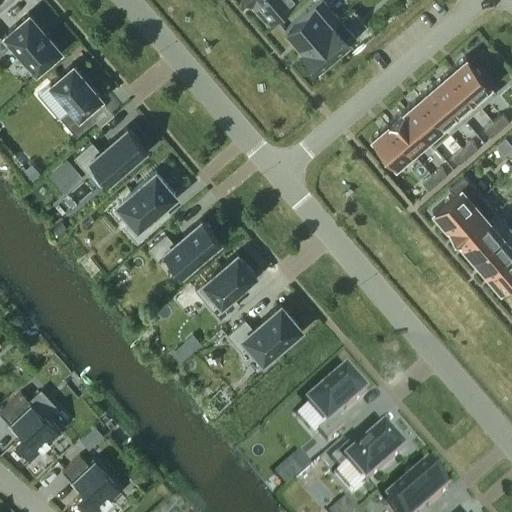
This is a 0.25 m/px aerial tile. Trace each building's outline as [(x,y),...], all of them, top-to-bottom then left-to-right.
[(252,0),(267,17),(287,0),(252,0)] [(325,0),(317,0),(285,28),(301,47),(339,15),(325,0)] [(0,52),(12,42),(36,69),(60,48),(29,12),(0,36),(0,52)] [(355,34),(339,15),(301,47),(318,66),(355,34)] [(450,69),(480,105),(496,91),(466,55),(450,69)] [(87,109),(101,96),(73,63),(50,83),(71,107),(60,116),(76,135),(95,119),(87,109)] [(480,105),(450,69),(434,83),(465,119),(480,105)] [(418,96),(449,132),(465,119),(434,83),(418,96)] [(449,132),(418,96),(402,110),(427,139),(433,146),(449,132)] [(101,122),(115,110),(108,102),(94,113),(101,122)] [(386,123),(411,152),(427,139),(402,110),(386,123)] [(493,121),(500,128),(509,121),(502,113),(493,121)] [(500,128),(493,121),(484,128),(491,136),(500,128)] [(396,165),(411,152),(386,123),(371,136),(396,165)] [(92,140),(74,156),(89,173),(100,186),(145,147),(127,125),(100,149),(92,140)] [(462,147),(469,155),(478,147),(471,140),(462,147)] [(469,155),(462,147),(453,155),(460,163),(469,155)] [(431,174),(438,181),(447,174),(440,166),(431,174)] [(121,225),(136,242),(155,226),(147,217),(175,193),(155,170),(117,203),(129,217),(121,225)] [(453,192),(432,210),(445,225),(474,200),(481,194),(463,173),(448,186),(453,192)] [(438,181),(431,174),(422,182),(429,189),(438,181)] [(474,200),(445,225),(459,241),(487,216),(495,210),(481,194),(474,200)] [(487,216),(459,241),(472,257),(508,226),(495,210),(487,216)] [(182,271),(219,239),(201,218),(174,241),(166,232),(148,248),(156,258),(165,251),(182,271)] [(61,220),(59,222),(52,227),(58,234),(65,228),(67,227),(61,220)] [(472,257),(486,273),(511,250),(511,229),(508,226),(472,257)] [(511,278),(511,250),(486,273),(500,289),(511,278)] [(232,293),(255,273),(237,252),(195,288),(221,318),(240,302),(232,293)] [(300,326),(280,304),(253,327),(245,318),(227,334),(242,351),(250,344),(262,359),(300,326)] [(193,333),(184,340),(191,349),(200,342),(193,333)] [(344,422),(371,398),(353,377),(315,410),(334,431),(326,438),(334,447),(352,431),(344,422)] [(44,412),(43,414),(21,390),(0,409),(0,411),(8,421),(8,422),(9,423),(11,421),(22,433),(19,436),(15,440),(30,456),(60,428),(44,412)] [(95,425),(81,439),(89,448),(104,434),(95,425)] [(409,455),(391,434),(364,458),(356,449),(338,464),(347,474),(355,467),(372,488),(409,455)] [(105,470),(94,458),(89,463),(80,453),(62,469),(70,478),(70,479),(71,480),(73,478),(84,490),(81,493),(77,497),(90,511),(92,511),(122,485),(106,469),(105,470)] [(392,506),(397,511),(432,511),(453,494),(433,471),(392,506)] [(347,498),(331,511),(356,511),(358,510),(347,498)]
